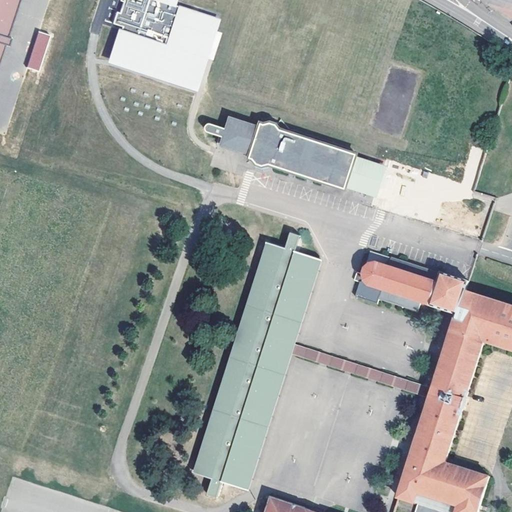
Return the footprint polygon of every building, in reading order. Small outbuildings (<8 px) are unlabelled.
[(14,0),(0,0),(0,43),(3,35),(14,0)] [(121,0),(123,0),(119,11),(116,10),(113,22),(122,25),(111,59),(194,86),(206,48),(202,47),(205,35),(210,36),(216,17),(174,3),(174,0),(121,0)] [(32,29),(20,65),(32,69),(44,33),(32,29)] [(206,48),(210,36),(205,35),(202,47),(206,48)] [(0,132),(6,134),(14,104),(0,100),(0,132)] [(376,196),(386,169),(356,159),(357,155),(282,130),(278,124),(272,123),(266,125),(263,124),(261,128),(232,118),(231,120),(221,116),(215,134),(226,137),(222,146),(252,156),(251,160),(254,161),(258,167),(264,169),(269,166),(346,190),(347,187),(376,196)] [(250,490),(293,354),(296,343),(322,260),(296,252),(301,237),(292,234),(286,249),(270,244),(197,473),(214,479),(209,494),(219,497),(223,482),(250,490)] [(367,259),(367,260),(388,267),(391,258),(369,251),(367,259)] [(457,315),(466,292),(469,283),(440,273),(439,275),(391,258),(388,267),(367,260),(363,274),(356,272),(354,279),(360,282),(355,297),(377,304),(379,299),(418,312),(421,302),(457,315)] [(511,306),(466,292),(457,315),(433,389),(429,399),(397,497),(399,498),(422,505),(419,511),(479,511),(491,477),(447,463),(485,342),(511,350),(511,306)] [(429,399),(433,389),(296,343),(293,354),(429,399)] [(320,511),(274,497),(269,511),(320,511)]
